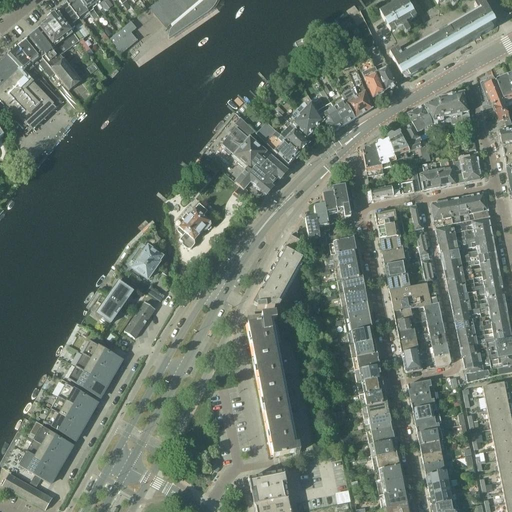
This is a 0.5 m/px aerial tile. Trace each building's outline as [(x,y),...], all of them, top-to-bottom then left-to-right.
[(88,13),(78,0),(70,0),(66,4),(67,4),(78,19),(88,13)] [(96,6),(91,0),(78,0),(88,13),(94,21),(98,18),(92,10),(96,6)] [(110,10),(102,0),(91,0),(96,6),(100,12),(103,10),(104,12),(107,12),(110,10)] [(102,0),(109,9),(112,6),(107,0),(102,0)] [(158,0),(148,9),(159,22),(164,28),(169,25),(171,27),(170,28),(169,30),(168,30),(168,31),(167,33),(167,35),(167,37),(167,38),(167,40),(207,12),(208,11),(210,10),(211,8),(212,7),(214,6),(215,4),(216,2),(217,1),(217,0),(158,0)] [(399,0),(378,12),(381,17),(390,32),(416,17),(405,0),(399,0)] [(447,26),(441,30),(435,33),(429,37),(430,39),(401,56),(397,49),(389,54),(401,75),(406,72),(409,78),(442,58),(448,55),(454,52),(473,41),(492,29),(489,24),(495,21),(482,0),(481,0),(474,5),(478,12),(449,28),(447,26)] [(78,19),(67,4),(56,12),(57,14),(79,43),(82,40),(83,40),(72,25),(78,20),(78,19)] [(79,43),(57,14),(55,17),(54,16),(51,16),(48,18),(47,21),(48,22),(39,29),(39,30),(60,56),(79,43)] [(136,29),(130,22),(116,34),(109,40),(120,56),(137,41),(131,33),(136,29)] [(111,35),(107,29),(103,32),(107,38),(111,35)] [(60,56),(39,30),(26,41),(59,80),(69,92),(76,86),(81,82),(63,60),(60,56)] [(344,71),(354,66),(340,33),(330,38),(344,71)] [(59,80),(26,41),(23,44),(23,43),(22,43),(22,42),(21,42),(20,42),(19,42),(19,43),(14,46),(34,68),(38,65),(49,79),(50,79),(54,84),(59,80)] [(34,68),(14,46),(11,49),(10,49),(10,50),(10,51),(9,51),(10,52),(10,53),(11,54),(7,57),(34,85),(38,81),(30,71),(34,68)] [(52,105),(34,85),(7,57),(7,58),(6,57),(0,63),(0,102),(4,107),(2,109),(27,135),(31,130),(32,131),(55,109),(52,106),(52,105)] [(384,93),(374,68),(370,59),(357,65),(360,75),(361,74),(372,100),(378,96),(380,97),(383,96),(383,93),(384,93)] [(396,86),(385,63),(374,68),(384,93),(389,90),(391,91),(394,89),(394,87),(396,86)] [(365,92),(362,85),(357,71),(350,74),(355,88),(359,95),(365,92)] [(511,90),(507,77),(495,82),(505,108),(511,105),(511,90)] [(505,108),(495,82),(492,83),(491,79),(483,82),(498,121),(508,117),(505,108)] [(60,104),(38,81),(34,85),(52,105),(52,106),(55,109),(60,104)] [(320,89),(321,90),(325,96),(329,94),(324,86),(320,89)] [(368,100),(365,92),(359,95),(355,88),(340,97),(341,99),(355,120),(372,110),(368,100)] [(325,96),(321,90),(318,92),(324,102),(327,99),(325,96)] [(323,122),(317,112),(307,96),(305,92),(303,93),(305,98),(301,100),(303,103),(294,112),(314,131),(315,131),(317,131),(321,128),(320,125),(323,122)] [(450,96),(457,124),(462,123),(462,120),(469,119),(463,93),(450,96)] [(457,124),(450,96),(437,99),(444,125),(450,123),(451,126),(457,124)] [(341,99),(330,104),(343,127),(355,120),(341,99)] [(437,99),(423,107),(429,118),(430,119),(432,132),(438,131),(438,128),(444,127),(444,125),(437,99)] [(330,104),(317,112),(323,122),(331,134),(343,127),(330,104)] [(278,107),(275,110),(281,116),(284,114),(278,107)] [(423,107),(415,111),(421,124),(424,130),(424,133),(432,131),(429,118),(423,107)] [(281,116),(275,110),(272,113),(281,122),(284,119),(281,116)] [(421,124),(415,111),(406,115),(411,125),(417,134),(424,130),(421,124)] [(314,131),(294,112),(289,117),(288,115),(284,119),(287,123),(305,140),(308,137),(310,138),(314,134),(314,132),(314,131)] [(247,138),(248,139),(254,132),(240,118),(234,125),(248,137),(247,138)] [(282,134),(279,137),(298,155),(309,144),(305,140),(287,123),(283,127),(287,130),(285,132),(284,131),(281,133),(282,134)] [(298,155),(279,137),(267,124),(256,135),(269,148),(288,167),(294,160),(298,155)] [(417,134),(411,125),(401,132),(408,144),(405,146),(408,153),(415,151),(421,149),(419,145),(421,144),(417,134)] [(248,139),(247,138),(235,128),(221,145),(248,168),(235,184),(243,191),(250,183),(265,197),(272,189),(270,186),(276,179),(279,181),(286,172),(282,168),(248,139)] [(511,128),(498,131),(501,145),(511,142),(511,128)] [(408,153),(405,146),(398,133),(393,136),(391,135),(388,137),(387,139),(386,140),(396,162),(406,158),(405,155),(408,153)] [(474,145),(472,135),(468,136),(462,137),(464,147),(474,145)] [(375,146),(374,146),(381,171),(397,166),(396,162),(386,140),(381,143),(379,141),(376,143),(375,146)] [(511,142),(501,145),(506,171),(511,170),(511,142)] [(381,171),(374,146),(369,149),(367,148),(364,150),(363,153),(361,153),(366,178),(382,175),(381,171)] [(413,158),(407,159),(409,169),(415,167),(414,165),(430,162),(427,149),(420,150),(422,159),(413,161),(413,158)] [(453,167),(478,162),(476,154),(458,157),(459,162),(453,163),(453,167)] [(207,175),(214,168),(201,157),(194,165),(207,175)] [(453,167),(453,163),(452,160),(444,162),(448,187),(457,185),(455,176),(454,172),(453,167)] [(440,170),(436,170),(439,188),(448,187),(444,162),(439,163),(440,170)] [(479,171),(478,162),(453,167),(454,172),(461,171),(462,175),(479,171)] [(439,188),(436,170),(431,171),(431,168),(436,167),(435,164),(429,165),(430,165),(426,166),(431,190),(439,188)] [(431,190),(426,166),(417,167),(422,192),(431,190)] [(394,187),(386,188),(369,192),(371,202),(420,192),(414,167),(409,169),(411,178),(412,183),(406,184),(398,185),(398,186),(394,187)] [(479,171),(462,175),(455,176),(457,185),(479,180),(481,178),(479,171)] [(393,179),(385,181),(386,188),(394,187),(393,179)] [(331,189),(332,192),(337,220),(337,221),(344,219),(345,228),(351,226),(344,187),(337,188),(335,187),(333,187),(332,189),(331,189)] [(325,195),(322,196),(323,204),(328,226),(333,225),(332,220),(337,220),(332,192),(326,193),(325,195)] [(481,194),(472,196),(477,220),(488,218),(484,196),(481,194)] [(472,196),(464,197),(468,221),(469,221),(468,216),(472,215),(473,221),(477,220),(472,196)] [(464,197),(455,199),(460,223),(461,223),(468,221),(464,197)] [(460,223),(455,199),(446,201),(451,225),(460,223)] [(451,225),(446,201),(438,203),(442,226),(451,225)] [(442,226),(438,203),(431,204),(429,206),(433,222),(438,221),(438,223),(433,224),(434,228),(442,226)] [(329,230),(323,204),(317,205),(316,207),(313,208),(314,216),(319,238),(324,237),(323,233),(329,231),(329,230)] [(206,231),(210,226),(209,223),(203,217),(207,212),(198,205),(188,217),(186,215),(181,220),(184,222),(177,230),(178,232),(183,236),(179,240),(182,244),(182,246),(186,250),(190,250),(194,245),(194,241),(203,231),(206,231)] [(412,222),(412,225),(414,232),(422,230),(418,210),(414,207),(409,208),(411,219),(412,222)] [(375,228),(401,224),(398,210),(373,215),(375,228)] [(307,238),(302,239),(304,251),(305,251),(315,249),(314,240),(320,239),(319,238),(314,216),(308,217),(307,219),(304,220),(307,238)] [(488,218),(477,220),(473,221),(469,222),(469,221),(468,221),(461,223),(462,228),(462,232),(466,231),(466,227),(471,226),(472,230),(490,226),(488,218)] [(442,226),(434,228),(436,237),(454,233),(453,229),(458,229),(462,228),(461,223),(460,223),(451,225),(442,226)] [(403,236),(401,224),(375,228),(378,241),(403,236)] [(467,236),(466,231),(462,232),(463,237),(464,240),(491,235),(490,226),(472,230),(473,234),(467,236)] [(257,310),(274,308),(278,307),(301,268),(298,266),(302,260),(297,257),(300,251),(299,242),(297,233),(293,234),(290,237),(283,250),(252,305),(256,307),(257,310)] [(428,258),(422,233),(414,235),(417,246),(418,252),(419,260),(428,258)] [(454,233),(436,237),(438,246),(464,240),(463,237),(455,238),(454,233)] [(491,235),(464,240),(465,245),(466,249),(467,250),(469,249),(468,245),(470,245),(470,244),(474,243),(475,247),(493,244),(491,235)] [(406,249),(403,236),(378,241),(380,254),(406,249)] [(331,256),(355,252),(354,247),(355,245),(354,241),(352,240),(352,239),(332,243),(332,245),(328,246),(330,257),(331,256)] [(464,240),(438,246),(439,254),(458,251),(457,246),(462,246),(465,245),(464,240)] [(476,252),(467,254),(468,257),(495,253),(493,244),(475,247),(476,252)] [(140,275),(147,280),(159,263),(158,263),(161,258),(160,257),(161,256),(157,253),(157,254),(147,248),(144,253),(142,253),(141,253),(140,254),(139,255),(138,255),(138,256),(138,257),(137,258),(137,259),(137,260),(138,260),(138,261),(132,270),(133,270),(132,272),(139,276),(140,275)] [(406,249),(380,254),(383,267),(408,262),(406,249)] [(458,255),(458,251),(439,254),(441,263),(468,257),(467,254),(467,250),(466,249),(462,250),(463,254),(458,255)] [(356,252),(355,252),(331,256),(334,269),(359,265),(356,252)] [(496,261),(495,253),(468,257),(468,262),(469,266),(474,265),(473,263),(478,262),(479,264),(496,261)] [(468,262),(468,257),(441,263),(443,272),(461,268),(460,264),(466,263),(466,267),(469,266),(468,262)] [(433,283),(428,258),(419,260),(424,285),(433,283)] [(474,265),(469,266),(470,269),(471,275),(498,270),(496,261),(479,264),(480,269),(474,271),(473,267),(474,266),(474,265)] [(411,275),(408,262),(383,267),(386,280),(411,275)] [(198,272),(191,265),(177,282),(185,287),(198,272)] [(361,277),(359,265),(334,269),(336,282),(361,277)] [(461,268),(443,272),(445,280),(471,275),(470,269),(462,272),(461,268)] [(500,279),(498,270),(471,275),(472,280),(473,284),(500,279)] [(413,287),(411,275),(386,280),(388,292),(389,292),(413,287)] [(472,280),(471,275),(445,280),(447,289),(465,285),(464,281),(472,280)] [(364,290),(361,277),(336,282),(339,295),(364,290)] [(500,279),(473,284),(474,288),(475,292),(501,287),(500,279)] [(133,292),(118,282),(106,298),(121,309),(133,292)] [(424,285),(413,287),(389,292),(392,314),(393,313),(409,310),(422,308),(437,304),(433,283),(424,285)] [(465,285),(447,289),(448,297),(472,292),(475,292),(474,288),(465,289),(465,285)] [(160,303),(164,297),(150,287),(146,293),(160,303)] [(501,287),(475,292),(476,297),(484,295),(485,299),(503,296),(501,287)] [(366,303),(364,290),(339,295),(341,308),(366,303)] [(472,292),(448,297),(450,306),(469,302),(468,298),(473,297),(474,302),(477,301),(476,297),(475,292),(472,292)] [(486,304),(478,306),(478,309),(504,304),(503,296),(485,299),(486,304)] [(110,325),(121,309),(106,298),(95,314),(110,325)] [(469,302),(450,306),(452,315),(478,309),(478,306),(477,303),(474,304),(474,305),(469,306),(469,302)] [(144,303),(124,332),(134,340),(155,310),(144,303)] [(369,316),(366,303),(341,308),(344,321),(369,316)] [(438,310),(437,304),(422,308),(423,313),(418,314),(419,318),(439,314),(438,310)] [(504,304),(478,309),(480,318),(483,318),(482,314),(488,312),(489,316),(506,313),(504,304)] [(480,318),(478,309),(452,315),(454,323),(472,320),(471,316),(476,315),(477,318),(480,318)] [(411,320),(409,310),(393,313),(395,323),(411,320)] [(489,321),(481,323),(482,327),(508,322),(507,318),(506,313),(489,316),(489,321)] [(263,314),(249,315),(250,325),(247,325),(272,457),(299,452),(298,445),(293,446),(273,344),(278,343),(277,332),(275,314),(263,315),(263,314)] [(441,324),(439,314),(419,318),(419,319),(419,323),(425,322),(426,327),(441,324)] [(371,329),(369,316),(344,321),(346,333),(371,329)] [(413,330),(411,320),(395,323),(396,334),(413,330)] [(473,324),(472,320),(454,323),(456,332),(482,327),(481,323),(478,323),(473,324)] [(508,322),(482,327),(483,331),(491,330),(492,334),(509,330),(508,322)] [(441,324),(426,327),(428,334),(429,338),(444,335),(441,324)] [(483,331),(482,327),(456,332),(457,341),(475,337),(474,333),(478,332),(479,336),(484,336),(483,331)] [(371,329),(346,333),(349,346),(374,341),(371,329)] [(413,330),(396,334),(398,344),(415,341),(413,330)] [(509,330),(492,334),(492,337),(492,338),(484,340),(485,344),(511,339),(509,330)] [(444,335),(429,338),(431,348),(446,345),(444,335)] [(475,337),(457,341),(459,349),(485,344),(484,340),(476,341),(475,337)] [(511,347),(511,344),(511,339),(485,344),(486,348),(494,347),(495,351),(511,347)] [(112,345),(105,341),(102,347),(109,351),(112,345)] [(374,341),(349,346),(351,359),(376,354),(374,341)] [(415,341),(398,344),(400,354),(417,351),(415,341)] [(113,356),(98,347),(89,343),(82,355),(114,374),(121,361),(113,356)] [(485,344),(459,349),(461,358),(479,354),(478,350),(486,349),(486,348),(485,344)] [(448,355),(446,345),(431,348),(432,354),(428,355),(429,356),(426,357),(427,359),(448,355)] [(511,347),(495,351),(496,356),(489,357),(488,353),(487,353),(489,361),(511,356),(511,347)] [(417,351),(400,354),(402,364),(419,361),(417,351)] [(480,359),(479,354),(461,358),(463,367),(489,361),(487,353),(484,353),(485,358),(480,359)] [(376,354),(351,359),(353,371),(378,366),(376,354)] [(114,374),(82,355),(75,368),(107,386),(114,374)] [(450,364),(449,359),(448,355),(427,359),(429,370),(432,369),(430,361),(433,360),(435,369),(448,366),(450,364)] [(511,356),(489,361),(489,366),(490,371),(497,370),(497,369),(498,369),(511,365),(511,356)] [(421,371),(420,364),(425,363),(426,370),(429,370),(427,359),(422,360),(419,361),(402,364),(404,372),(406,374),(413,373),(421,371)] [(489,366),(489,361),(463,367),(465,375),(483,371),(482,368),(489,366)] [(511,365),(498,369),(497,369),(497,370),(498,376),(511,372),(511,365)] [(378,366),(353,371),(356,383),(381,379),(378,366)] [(107,386),(75,368),(67,381),(91,394),(99,399),(107,386)] [(338,375),(336,368),(330,369),(331,376),(338,375)] [(487,370),(483,371),(465,375),(466,384),(469,383),(489,377),(487,370)] [(381,379),(356,383),(358,396),(383,391),(381,379)] [(430,387),(429,382),(407,386),(410,399),(434,393),(433,387),(430,387)] [(507,389),(506,384),(503,384),(482,388),(484,398),(505,394),(504,390),(507,389)] [(97,404),(88,399),(65,386),(58,398),(89,416),(97,404)] [(386,403),(383,391),(358,396),(361,408),(386,403)] [(434,393),(410,399),(412,411),(434,407),(433,401),(436,400),(434,393)] [(507,405),(506,400),(509,400),(508,394),(505,395),(505,394),(484,398),(486,409),(507,405)] [(89,416),(58,398),(50,411),(82,429),(89,416)] [(388,415),(386,403),(361,408),(363,420),(388,415)] [(438,406),(434,407),(412,411),(414,423),(439,418),(437,411),(437,410),(441,409),(440,405),(438,406)] [(509,415),(508,411),(511,410),(510,405),(507,406),(507,405),(486,409),(488,419),(509,415)] [(75,442),(82,429),(50,411),(43,424),(66,437),(75,442)] [(388,415),(363,420),(365,433),(390,428),(388,415)] [(511,426),(510,421),(511,421),(511,415),(509,416),(509,415),(488,419),(490,430),(511,426)] [(440,424),(439,418),(414,423),(416,435),(439,430),(438,425),(440,424)] [(511,426),(511,427),(511,426),(490,430),(492,441),(511,436),(511,426)] [(63,442),(48,433),(40,428),(33,441),(65,459),(72,447),(63,442)] [(390,428),(365,433),(368,446),(393,441),(390,428)] [(439,430),(416,435),(419,446),(442,442),(440,430),(439,430)] [(511,436),(492,441),(494,451),(511,447),(511,436)] [(65,459),(33,441),(25,454),(57,472),(65,459)] [(395,454),(393,441),(368,446),(370,459),(395,454)] [(442,442),(419,446),(420,456),(446,451),(445,447),(443,448),(442,442)] [(511,447),(494,451),(496,462),(511,458),(511,447)] [(447,455),(446,451),(420,456),(422,467),(446,462),(445,456),(447,455)] [(57,472),(25,454),(18,467),(50,485),(57,472)] [(395,454),(370,459),(373,471),(398,466),(395,454)] [(511,458),(496,462),(498,472),(511,469),(511,458)] [(329,462),(310,466),(310,467),(310,471),(325,468),(328,482),(332,481),(332,480),(329,462)] [(447,467),(446,462),(422,467),(424,477),(450,471),(449,467),(447,467)] [(400,479),(398,466),(373,471),(375,484),(400,479)] [(511,469),(498,472),(500,483),(511,480),(511,469)] [(456,470),(450,471),(424,477),(426,486),(450,481),(456,480),(455,475),(457,474),(456,470)] [(2,487),(10,492),(45,511),(52,500),(8,475),(2,487)] [(403,492),(400,479),(375,484),(378,497),(403,492)] [(450,481),(426,486),(428,496),(454,491),(453,487),(457,486),(456,480),(450,481)] [(511,480),(500,483),(502,494),(511,491),(511,480)] [(280,489),(251,495),(253,507),(254,507),(254,511),(283,511),(284,511),(282,501),(280,489)] [(454,491),(428,496),(430,506),(454,502),(453,496),(455,495),(454,491)] [(511,491),(502,494),(504,504),(511,502),(511,491)] [(405,505),(403,492),(378,497),(380,510),(405,505)] [(347,493),(335,495),(337,505),(349,503),(347,493)] [(455,508),(454,502),(430,506),(431,511),(454,511),(458,511),(457,507),(455,508)]
